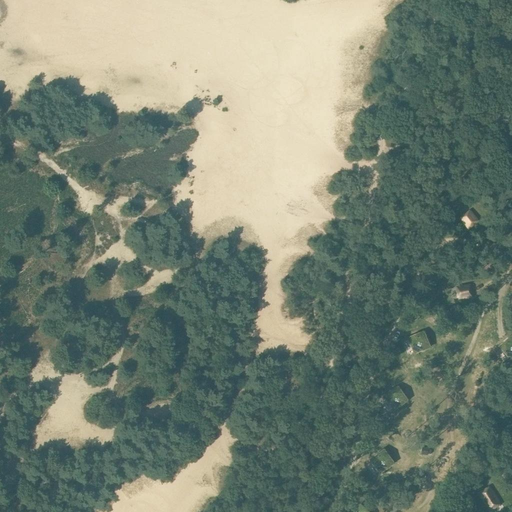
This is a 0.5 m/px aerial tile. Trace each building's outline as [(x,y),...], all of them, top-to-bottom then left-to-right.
[(480,221),(471,210),(460,218),(469,230),(480,221)] [(473,298),(471,284),(456,287),(458,300),(473,298)] [(424,332),(409,338),(415,353),(430,347),(424,332)] [(511,336),(501,346),(511,359),(511,357),(511,336)] [(398,387),(385,397),(395,410),(408,400),(398,387)] [(372,459),(371,460),(372,460),(381,473),(394,463),(384,450),(372,459)] [(502,504),(490,486),(478,493),(490,511),(502,504)]
